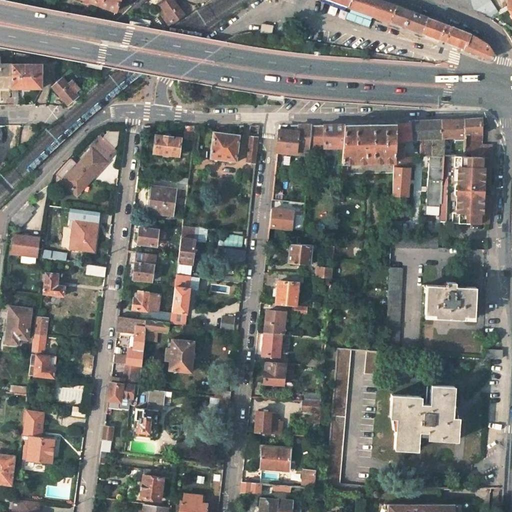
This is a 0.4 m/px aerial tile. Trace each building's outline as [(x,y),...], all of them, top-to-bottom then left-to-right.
[(84,0),(113,11),(117,0),(84,0)] [(180,13),(169,0),(165,0),(158,6),(171,22),(180,13)] [(348,0),(346,6),(389,23),(394,8),(373,0),(348,0)] [(447,0),(473,11),(471,3),(475,0),(447,0)] [(489,0),(475,0),(471,3),(473,11),(488,18),(491,12),(495,9),(489,0)] [(389,23),(421,35),(426,20),(394,8),(389,23)] [(421,35),(462,50),(468,35),(426,20),(421,35)] [(274,25),(262,24),(260,33),(272,35),(274,25)] [(462,50),(477,55),(481,57),(491,59),(492,56),(485,45),(468,35),(462,50)] [(0,87),(42,87),(42,63),(0,63),(0,87)] [(79,90),(70,81),(66,85),(62,79),(52,88),(68,105),(77,96),(75,93),(79,90)] [(442,136),(456,135),(458,141),(459,145),(461,145),(461,153),(465,153),(465,145),(465,134),(464,118),(441,119),(442,136)] [(482,134),(481,118),(464,118),(465,134),(477,134),(482,134)] [(411,139),(421,139),(421,152),(429,152),(432,152),(431,136),(442,136),(441,119),(410,120),(410,123),(395,124),(394,140),(394,146),(401,147),(401,141),(405,140),(411,139)] [(341,163),(393,161),(394,146),(394,140),(395,124),(344,125),(342,147),(341,163)] [(185,125),(183,139),(193,140),(195,125),(185,125)] [(297,125),(296,132),(278,131),(275,152),(307,155),(308,148),(310,125),(297,125)] [(310,125),(308,148),(342,147),(344,125),(310,125)] [(109,131),(103,137),(114,148),(117,145),(119,131),(109,131)] [(236,162),(239,135),(213,132),(209,159),(236,162)] [(439,223),(487,225),(488,198),(485,198),(486,187),(488,187),(490,146),(477,146),(477,134),(465,134),(465,145),(465,153),(461,153),(443,153),(440,204),(439,223)] [(178,155),(180,139),(156,136),(154,152),(178,155)] [(248,136),(245,163),(255,164),(258,137),(248,136)] [(443,153),(442,136),(431,136),(432,152),(443,153)] [(106,162),(117,151),(114,148),(103,137),(92,149),(106,162)] [(392,195),(407,195),(409,168),(407,168),(408,158),(404,158),(404,147),(401,147),(394,146),(393,161),(392,195)] [(106,162),(92,149),(77,165),(70,158),(56,173),(63,179),(62,180),(74,191),(87,177),(90,180),(106,162)] [(429,152),(426,203),(440,204),(443,153),(432,152),(429,152)] [(171,215),(174,188),(152,185),(148,212),(171,215)] [(71,209),(70,220),(72,221),(69,248),(92,251),(95,223),(97,224),(98,213),(71,209)] [(291,212),(270,209),(268,227),(289,229),(291,212)] [(135,243),(154,245),(155,237),(160,238),(161,231),(156,230),(156,228),(137,226),(135,243)] [(200,228),(182,226),(176,273),(189,275),(191,276),(194,255),(198,255),(199,249),(195,249),(196,240),(198,240),(200,228)] [(15,255),(36,257),(38,238),(17,235),(15,255)] [(390,235),(390,249),(437,249),(438,235),(390,235)] [(286,263),(307,265),(309,245),(288,244),(286,263)] [(245,251),(227,249),(225,263),(244,265),(245,251)] [(149,280),(152,253),(136,252),(135,262),(133,262),(131,277),(149,280)] [(64,262),(65,263),(65,255),(43,253),(42,260),(57,262),(64,262)] [(84,265),(83,275),(104,278),(105,268),(84,265)] [(398,354),(401,268),(389,267),(385,353),(398,354)] [(331,269),(317,268),(316,277),(330,279),(331,269)] [(183,325),(189,275),(176,273),(171,313),(169,322),(183,325)] [(58,275),(46,274),(43,295),(63,297),(64,288),(57,287),(58,275)] [(302,276),(277,274),(274,304),(292,306),(294,306),(296,285),(301,285),(302,276)] [(420,317),(473,320),(475,287),(455,286),(454,282),(446,281),(445,286),(421,285),(420,317)] [(154,311),(157,293),(136,290),(135,292),(132,291),(130,307),(141,309),(140,318),(146,319),(166,322),(169,322),(171,313),(154,311)] [(27,339),(31,309),(10,306),(5,342),(16,344),(18,338),(27,339)] [(292,314),(303,315),(304,307),(294,306),(292,306),(292,314)] [(280,335),(282,313),(265,311),(263,333),(280,335)] [(116,332),(129,333),(126,354),(114,353),(112,362),(118,363),(127,364),(140,365),(143,339),(146,319),(140,318),(119,315),(116,332)] [(233,332),(234,318),(223,317),(221,330),(233,332)] [(46,339),(48,320),(35,318),(33,337),(46,339)] [(155,340),(156,330),(165,331),(166,322),(146,319),(143,339),(155,340)] [(260,355),(278,356),(280,335),(263,333),(260,355)] [(31,352),(44,354),(46,339),(33,337),(31,352)] [(189,371),(192,341),(170,338),(167,369),(189,371)] [(340,485),(350,350),(337,349),(327,480),(326,485),(330,485),(340,485)] [(365,351),(364,375),(378,376),(380,352),(365,351)] [(52,379),(55,359),(36,357),(33,376),(52,379)] [(323,360),(307,358),(306,366),(322,368),(323,360)] [(263,383),(282,385),(284,364),(265,362),(263,383)] [(127,364),(118,363),(116,381),(116,385),(131,387),(137,388),(139,374),(126,372),(127,364)] [(127,364),(126,372),(139,374),(140,365),(127,364)] [(130,399),(131,387),(116,385),(116,381),(110,380),(107,402),(119,404),(119,398),(130,399)] [(389,417),(396,418),(395,450),(417,450),(418,431),(427,431),(427,438),(455,440),(456,417),(451,417),(452,387),(429,386),(428,404),(419,404),(419,396),(390,395),(389,417)] [(144,411),(134,410),(131,436),(148,438),(150,423),(153,424),(155,412),(152,412),(153,406),(161,407),(163,391),(148,389),(144,411)] [(320,395),(304,394),(303,402),(320,403),(320,395)] [(217,398),(215,414),(228,415),(230,399),(217,398)] [(300,401),(299,410),(319,412),(320,403),(303,402),(300,401)] [(86,410),(72,409),(71,416),(85,418),(86,410)] [(23,461),(50,465),(53,442),(42,441),(45,412),(25,410),(21,441),(25,441),(25,446),(29,446),(28,452),(24,452),(23,461)] [(269,413),(256,412),(253,433),(273,435),(274,421),(271,415),(269,414),(269,413)] [(108,453),(111,430),(104,429),(101,453),(108,453)] [(287,472),(289,451),(260,448),(258,469),(287,472)] [(0,483),(10,484),(13,457),(0,455),(0,483)] [(315,465),(303,464),(300,489),(326,492),(326,485),(327,480),(314,479),(315,465)] [(139,498),(159,500),(162,477),(172,478),(172,474),(143,470),(142,477),(141,477),(139,498)] [(239,492),(255,493),(256,485),(240,483),(239,492)] [(179,511),(204,511),(206,503),(199,503),(200,495),(185,494),(184,501),(180,500),(179,511)] [(289,511),(291,503),(260,499),(258,511),(289,511)] [(35,511),(36,505),(15,502),(13,511),(35,511)]
